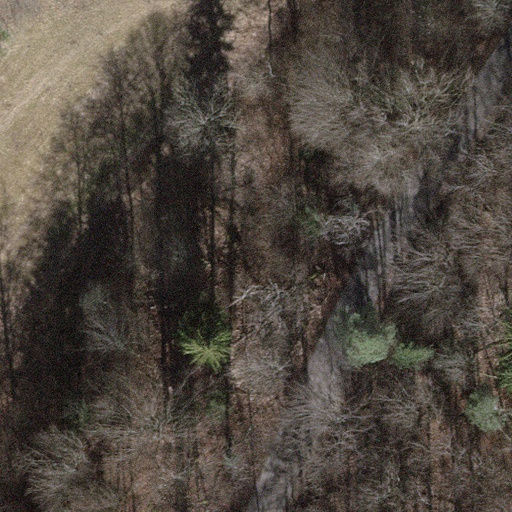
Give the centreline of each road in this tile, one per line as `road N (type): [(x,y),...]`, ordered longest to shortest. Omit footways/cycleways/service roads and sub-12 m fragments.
road 1 (residential): [(511,62),(378,254),(271,511)]
road 2 (track): [(0,411),(300,0)]
